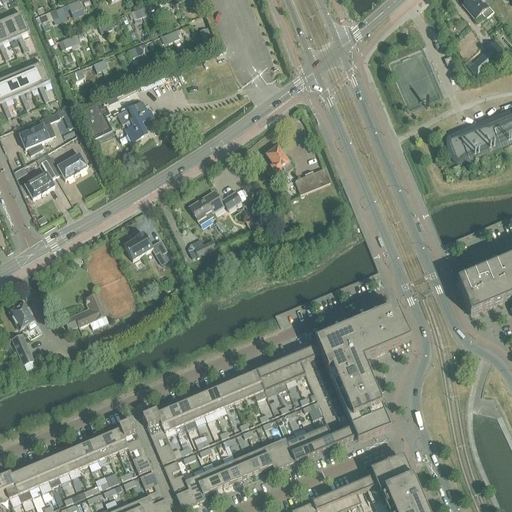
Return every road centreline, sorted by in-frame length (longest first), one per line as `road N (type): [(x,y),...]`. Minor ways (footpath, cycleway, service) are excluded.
road 1 (residential): [(404,285),(0,456)]
road 2 (tertiary): [(32,253),(214,143),(315,68)]
road 3 (tertiary): [(431,274),(340,47)]
road 4 (tertiary): [(315,68),(404,285)]
road 5 (residential): [(239,511),(424,434)]
road 6 (tertiary): [(404,285),(428,351),(415,408),(424,434)]
road 7 (tertiary): [(511,386),(502,368),(456,332),(431,274)]
